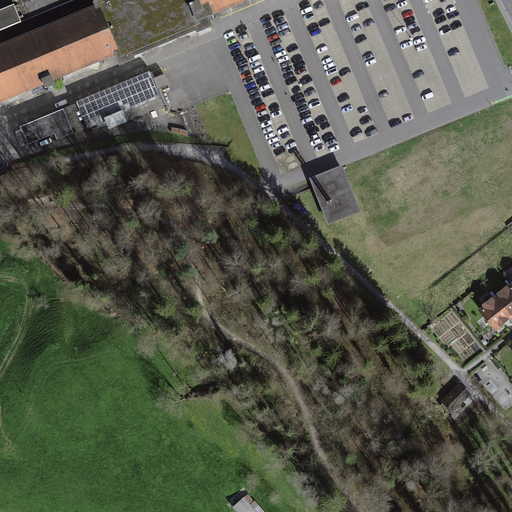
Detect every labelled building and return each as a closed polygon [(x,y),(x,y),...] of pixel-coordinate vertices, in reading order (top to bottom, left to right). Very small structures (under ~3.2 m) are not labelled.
[(0,0),(0,32),(77,0),(0,0)] [(206,18),(197,0),(101,0),(93,4),(94,8),(115,56),(117,60),(137,52),(207,22),(206,18)] [(197,0),(206,18),(249,0),(197,0)] [(0,103),(115,56),(94,8),(0,47),(0,103)] [(151,74),(21,125),(29,146),(56,135),(58,139),(100,122),(102,129),(163,105),(151,74)] [(342,164),(309,177),(329,224),(361,210),(342,164)] [(511,320),(511,291),(498,302),(511,320)] [(498,335),(511,324),(511,320),(498,302),(482,314),(498,335)] [(466,384),(446,404),(461,419),(481,399),(466,384)] [(265,511),(249,494),(232,508),(235,511),(265,511)]
